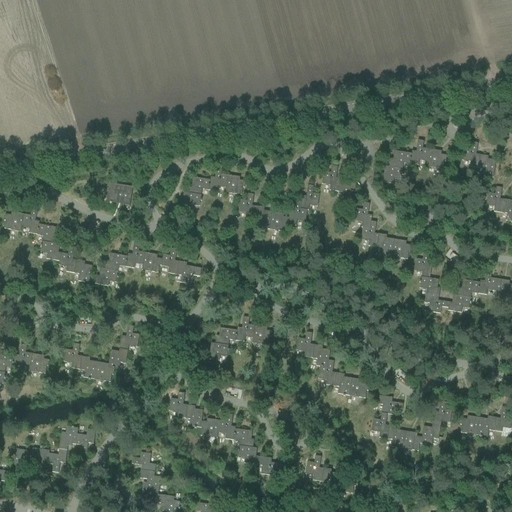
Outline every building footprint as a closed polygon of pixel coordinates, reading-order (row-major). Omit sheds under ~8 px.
[(419,160),(427,161),(429,151),(422,150),(423,143),(417,142),(416,153),(412,152),(411,155),(410,165),(418,166),(419,160)] [(469,168),(478,169),(480,156),(475,156),(477,144),(471,144),(470,151),(463,150),(462,161),(470,162),(469,168)] [(429,151),(427,161),(426,168),(443,170),(444,163),(445,163),(446,156),(440,156),(441,152),(429,151)] [(390,160),(389,168),(402,170),(403,164),(410,165),(411,155),(394,152),(393,160),(390,160)] [(488,157),(480,156),(478,169),(484,170),(483,177),(487,178),(487,179),(489,179),(489,178),(493,179),(495,161),(487,160),(488,157)] [(218,186),(226,187),(227,176),(221,175),(222,168),(216,167),(214,178),(210,178),(210,180),(208,191),(217,192),(218,186)] [(329,191),(337,192),(339,180),(335,179),(337,168),(331,167),(330,174),(323,173),(321,183),(330,185),(329,191)] [(401,174),(402,170),(389,168),(384,167),(383,175),(380,175),(379,183),(392,185),(393,179),(400,180),(401,176),(402,176),(402,174),(401,174)] [(227,176),(226,187),(225,194),(241,196),(242,188),(244,189),(245,182),(239,181),(239,178),(227,176)] [(189,185),(188,194),(201,196),(202,190),(208,191),(210,180),(193,178),(192,186),(189,185)] [(347,181),(339,180),(337,192),(343,193),(342,201),(346,201),(346,202),(348,202),(352,202),(355,185),(347,184),(347,181)] [(121,209),(129,211),(133,188),(109,184),(106,202),(122,205),(121,209)] [(300,210),(307,212),(308,212),(309,205),(318,207),(319,196),(312,195),(313,188),(307,187),(306,198),(302,197),(301,203),(300,210)] [(493,212),(502,214),(504,201),(500,200),(502,189),(496,188),(494,195),(488,194),(486,204),(494,206),(493,212)] [(200,207),(201,196),(188,194),(184,193),(183,201),(180,200),(179,209),(192,211),(193,205),(199,206),(199,207),(200,207)] [(253,221),(255,208),(252,207),(253,196),(247,195),(246,202),(239,201),(238,212),(246,213),(245,219),(253,221)] [(511,202),(504,201),(502,214),(508,214),(506,222),(511,223),(511,204),(511,205),(511,202)] [(300,210),(301,203),(295,202),(294,213),(289,213),(288,219),(287,226),(296,227),(297,220),(305,222),(307,212),(300,210)] [(369,230),(371,223),(371,217),(367,217),(369,206),(363,205),(362,212),(355,211),(353,222),(362,223),(361,229),(362,229),(369,230)] [(265,230),(268,231),(271,213),(263,212),(264,209),(255,208),(253,221),(260,222),(258,229),(263,230),(265,231),(265,230)] [(30,216),(23,215),(21,226),(29,227),(28,234),(36,235),(38,225),(39,222),(35,222),(37,210),(31,209),(30,216)] [(20,233),(21,226),(23,215),(11,213),(11,216),(5,215),(3,222),(5,222),(4,230),(20,233)] [(286,225),(287,226),(288,219),(283,218),(283,215),(271,213),(268,231),(285,233),(286,225)] [(376,224),(371,223),(369,230),(362,229),(361,239),(369,241),(368,247),(377,248),(379,235),(374,235),(376,224)] [(43,236),(42,242),(55,244),(57,236),(54,236),(55,228),(38,225),(36,235),(43,236)] [(392,258),(394,241),(386,239),(387,237),(379,235),(377,248),(382,249),(381,257),(386,257),(386,258),(388,258),(388,257),(392,258)] [(406,242),(394,241),(392,258),(408,260),(409,253),(411,253),(412,246),(405,245),(406,242)] [(59,262),(61,254),(58,253),(60,245),(55,244),(42,242),(42,246),(41,246),(41,248),(40,252),(48,254),(47,260),(59,262)] [(135,263),(143,264),(145,253),(139,252),(140,245),(134,244),(132,255),(128,254),(128,257),(127,257),(125,268),(134,269),(135,263)] [(66,272),(74,274),(77,261),(72,260),(74,249),(69,248),(67,255),(61,254),(59,262),(59,264),(67,266),(66,272)] [(168,274),(177,276),(179,262),(175,261),(177,250),(171,249),(170,256),(163,255),(162,260),(161,266),(169,268),(168,274)] [(161,266),(162,260),(157,259),(158,255),(145,253),(143,264),(142,271),(159,274),(160,266),(161,266)] [(106,262),(104,271),(118,273),(119,267),(125,268),(127,257),(111,254),(109,263),(106,262)] [(420,278),(429,279),(431,267),(426,266),(428,255),(422,254),(421,261),(414,260),(412,270),(421,272),(420,278)] [(77,261),(74,274),(80,275),(79,282),(83,283),(85,284),(85,283),(89,284),(92,267),(84,265),(85,262),(77,261)] [(192,276),(194,276),(195,268),(187,266),(187,264),(179,262),(177,276),(183,277),(182,284),(186,285),(188,286),(188,285),(191,286),(192,276)] [(117,277),(118,273),(104,271),(100,270),(98,278),(95,278),(94,286),(107,288),(108,282),(116,283),(117,279),(117,277)] [(495,290),(497,279),(490,278),(492,271),(486,270),(484,281),(480,281),(479,283),(477,294),(486,295),(487,289),(495,290)] [(429,279),(420,278),(419,282),(418,284),(419,284),(418,288),(426,289),(425,295),(438,297),(439,289),(436,289),(438,281),(429,279)] [(511,291),(511,285),(508,285),(509,281),(497,279),(495,290),(494,297),(511,300),(511,292),(511,291)] [(470,293),(477,294),(479,283),(462,280),(461,289),(458,288),(457,296),(470,298),(470,293)] [(438,297),(425,295),(423,304),(430,305),(428,313),(439,315),(440,308),(447,309),(448,303),(437,301),(438,297)] [(469,303),(470,298),(457,296),(452,296),(451,304),(448,303),(447,309),(446,312),(459,314),(460,308),(468,309),(469,305),(469,303)] [(245,336),(253,337),(255,326),(249,325),(249,318),(244,317),(242,329),(238,328),(237,331),(236,341),(244,342),(245,336)] [(133,334),(134,327),(128,326),(126,338),(122,337),(120,351),(128,352),(129,345),(137,347),(137,348),(140,335),(133,334)] [(272,332),(267,331),(267,328),(255,326),(253,337),(252,344),(269,346),(270,339),(272,339),(272,332)] [(216,336),(215,344),(229,346),(229,340),(236,341),(237,331),(220,329),(219,336),(216,336)] [(303,358),(311,359),(313,346),(310,346),(311,335),(305,334),(304,341),(297,340),(296,351),(304,352),(303,358)] [(80,371),(82,357),(78,356),(80,345),(74,344),(72,351),(65,350),(63,361),(72,363),(71,369),(80,371)] [(229,346),(215,344),(211,344),(210,352),(207,351),(206,360),(219,362),(220,356),(227,357),(228,352),(229,350),(228,350),(229,346)] [(22,364),(30,366),(32,355),(25,354),(26,346),(20,345),(18,357),(14,356),(14,359),(12,369),(21,371),(22,364)] [(328,362),(330,352),(322,351),(322,348),(313,346),(311,359),(318,360),(317,368),(320,368),(327,369),(328,362)] [(128,352),(120,351),(119,353),(111,352),(109,365),(108,368),(114,370),(119,370),(118,370),(120,363),(126,364),(128,352)] [(32,355),(30,366),(29,373),(46,375),(47,368),(49,368),(50,361),(44,360),(44,357),(32,355)] [(0,373),(4,374),(5,368),(12,369),(14,359),(0,356),(0,373)] [(93,381),(96,363),(90,362),(90,359),(82,357),(80,371),(85,371),(84,379),(88,380),(88,381),(90,381),(90,380),(93,381)] [(326,386),(334,387),(336,374),(332,374),(334,363),(328,362),(327,369),(320,368),(318,379),(327,380),(326,386)] [(108,368),(109,365),(96,363),(93,381),(110,384),(112,375),(113,376),(114,370),(108,368)] [(345,397),(349,397),(352,380),(344,378),(344,376),(336,374),(334,387),(340,388),(339,396),(343,396),(343,397),(345,397)] [(364,381),(352,380),(349,397),(366,400),(367,392),(369,392),(370,386),(363,385),(364,381)] [(177,418),(185,419),(187,406),(183,405),(185,394),(179,393),(178,400),(171,399),(169,410),(178,411),(177,418)] [(382,406),(381,415),(387,416),(387,415),(394,416),(395,409),(402,410),(403,404),(392,402),(392,398),(379,396),(377,404),(382,405),(382,406)] [(432,426),(440,427),(441,421),(450,422),(451,412),(445,411),(446,404),(440,403),(438,414),(434,413),(432,426)] [(200,429),(201,422),(203,411),(195,410),(196,407),(187,406),(185,419),(191,420),(190,427),(194,428),(196,429),(196,428),(200,429)] [(496,419),(493,432),(502,433),(501,437),(511,438),(511,429),(511,426),(511,417),(506,416),(508,409),(502,408),(500,420),(496,419)] [(220,421),(218,432),(226,433),(225,439),(234,441),(235,430),(235,428),(231,427),(233,416),(227,415),(226,422),(220,421)] [(385,426),(387,416),(381,415),(380,421),(373,420),(371,431),(380,432),(379,439),(387,440),(389,427),(385,426)] [(476,437),(479,419),(467,417),(467,420),(461,419),(459,426),(461,426),(460,434),(476,437)] [(493,432),(496,419),(487,418),(487,420),(479,419),(476,437),(480,437),(480,438),(482,438),(486,438),(488,431),(493,432)] [(207,423),(201,422),(200,429),(202,429),(200,437),(217,439),(218,432),(220,421),(207,420),(207,423)] [(439,440),(440,427),(432,426),(432,429),(423,427),(422,438),(421,445),(425,445),(425,446),(427,446),(431,446),(432,439),(439,440)] [(61,433),(59,450),(67,451),(68,447),(72,447),(72,445),(76,445),(77,435),(78,429),(73,429),(74,428),(72,427),(71,428),(66,428),(65,434),(61,433)] [(398,449),(402,450),(405,432),(397,431),(397,428),(389,427),(387,440),(393,441),(392,448),(396,449),(396,450),(398,450),(398,449)] [(88,444),(94,445),(95,431),(87,430),(86,437),(77,435),(76,445),(81,446),(80,454),(87,454),(88,444)] [(235,430),(234,441),(241,442),(240,447),(253,449),(254,441),(251,441),(252,433),(235,430)] [(421,445),(422,438),(416,437),(417,434),(405,432),(402,450),(419,452),(420,445),(421,445)] [(258,466),(259,458),(256,458),(257,450),(253,449),(240,447),(239,452),(238,453),(239,454),(238,458),(246,459),(245,465),(257,467),(257,466),(258,466)] [(32,453),(30,466),(39,467),(39,463),(41,464),(41,465),(47,465),(49,455),(49,452),(32,450),(32,453)] [(66,464),(67,451),(59,450),(58,456),(49,455),(47,465),(53,466),(52,474),(58,474),(59,474),(60,463),(66,464)] [(25,466),(30,466),(32,453),(15,451),(13,467),(22,468),(22,464),(25,465),(25,466)] [(151,455),(141,453),(140,459),(132,458),(132,465),(142,466),(142,472),(154,474),(155,466),(149,465),(151,455)] [(313,481),(321,483),(323,470),(319,469),(321,458),(315,457),(314,464),(307,463),(305,474),(314,475),(313,481)] [(259,458),(258,466),(264,466),(262,476),(273,478),(274,471),(281,472),(282,466),(271,464),(271,460),(259,458)] [(331,471),(323,470),(321,483),(327,484),(326,491),(330,492),(332,493),(332,492),(336,493),(339,475),(331,474),(331,471)] [(154,474),(142,472),(140,479),(147,480),(147,484),(143,483),(143,487),(159,490),(160,486),(161,484),(160,484),(161,478),(154,477),(154,474)] [(339,475),(336,493),(353,495),(354,487),(355,488),(356,481),(350,480),(351,477),(339,475)] [(156,506),(156,504),(158,496),(159,490),(143,487),(142,495),(146,495),(145,498),(144,498),(143,504),(156,506)] [(174,499),(158,496),(156,504),(160,505),(159,508),(162,509),(161,511),(178,511),(179,511),(180,511),(180,510),(179,509),(180,504),(174,503),(174,499)]
